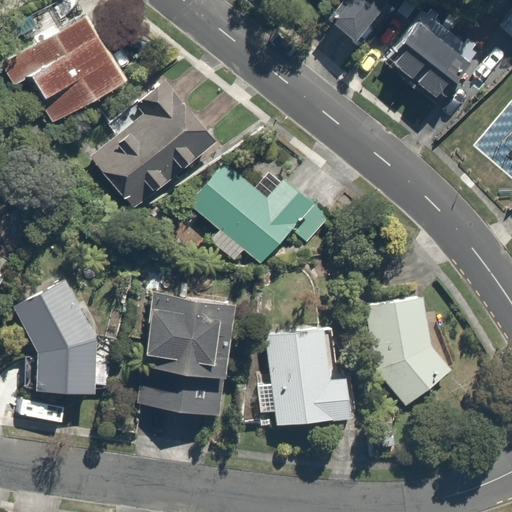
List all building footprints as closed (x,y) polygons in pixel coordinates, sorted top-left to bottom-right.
[(118,60),(70,2),(0,58),(0,61),(14,79),(24,71),(40,91),(30,99),(46,118),(118,60)] [(465,51),(415,14),(385,55),(436,92),(465,51)] [(112,134),(83,162),(128,211),(146,194),(215,129),(171,83),(165,90),(152,76),(102,123),(112,134)] [(262,259),(287,226),(298,234),(322,203),(308,193),(274,167),(258,188),(217,156),(184,200),(262,259)] [(6,299),(29,348),(20,348),(18,382),(84,386),(87,337),(57,275),(6,299)] [(179,294),(137,292),(135,338),(148,339),(145,402),(213,405),(218,285),(179,283),(179,294)] [(364,300),(372,345),(375,363),(380,368),(406,397),(444,363),(420,336),(411,291),(364,300)] [(324,326),(262,329),(264,378),(255,379),(257,416),(348,411),(346,373),(326,374),(324,326)]
